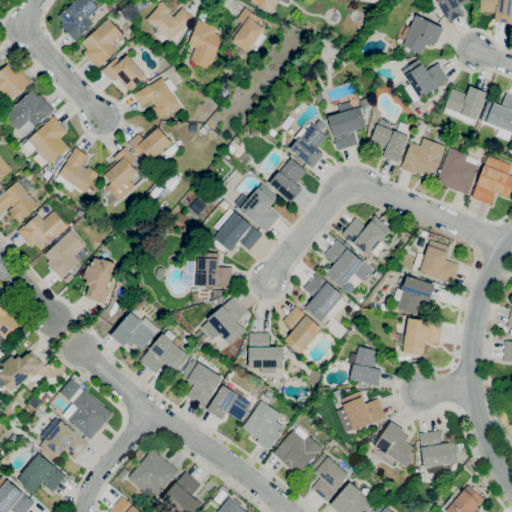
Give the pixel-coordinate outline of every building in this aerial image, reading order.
[(76,41),(60,25),(64,22),(58,16),(74,2),(76,0),(92,0),(99,8),(88,17),(92,21),(94,18),(96,20),(93,23),(94,23),(80,36),(81,36),(76,41)] [(278,0),(272,13),(250,1),(250,0),(278,0)] [(449,22),(436,0),(469,0),(460,6),(464,13),(449,22)] [(511,0),(511,24),(495,22),(496,13),(479,10),(480,0),(511,0)] [(170,41),(146,20),(158,6),(158,5),(162,1),(171,10),(169,12),(174,17),(182,7),(193,17),(181,31),(180,30),(170,41)] [(248,52),(229,39),(241,22),(237,19),(245,8),(260,18),(257,23),(265,29),(262,33),(266,36),(258,47),(254,44),(248,52)] [(421,55),(403,46),(411,28),(410,28),(416,15),(444,28),(436,44),(432,42),(430,46),(426,44),(421,55)] [(98,68),(84,52),(88,49),(82,42),(96,29),(108,18),(123,34),(112,44),(117,50),(103,62),(104,63),(98,68)] [(209,70),(190,61),(195,48),(188,45),(195,28),(194,28),(198,20),(217,28),(215,33),(223,36),(215,54),(216,54),(209,70)] [(282,29),(280,27),(279,24),(281,22),(284,21),(287,23),(287,26),(285,29),(282,29)] [(131,90),(117,75),(112,80),(102,70),(117,57),(120,61),(127,55),(146,76),(131,90)] [(414,102),(397,75),(402,72),(401,71),(409,66),(406,61),(415,57),(417,60),(419,59),(427,70),(438,62),(449,79),(420,99),(419,98),(414,102)] [(0,99),(0,71),(7,65),(13,71),(18,67),(31,83),(11,100),(6,104),(2,98),(0,99)] [(160,119),(152,107),(156,105),(152,100),(141,107),(133,94),(148,84),(149,86),(162,77),(164,81),(169,78),(177,89),(171,92),(180,105),(179,105),(180,107),(170,114),(169,112),(164,115),(164,116),(160,119)] [(473,125),(443,112),(445,107),(444,107),(452,88),(467,94),(470,86),(487,93),(476,120),(475,119),(473,125)] [(23,136),(4,114),(31,90),(37,96),(39,94),(53,110),(48,115),(48,114),(23,136)] [(511,132),(508,140),(496,135),(499,129),(481,122),(482,120),(481,119),(488,100),(501,105),(506,92),(511,94),(511,132)] [(362,108),(360,101),(368,98),(370,106),(362,108)] [(432,112),(427,108),(432,100),(437,104),(432,112)] [(337,150),(327,117),(340,113),(338,105),(350,101),(353,109),(360,106),(366,127),(353,131),(357,144),(337,150)] [(49,164),(35,149),(30,154),(23,145),(28,140),(27,139),(49,120),(49,119),(54,115),(68,131),(60,138),(68,147),(49,164)] [(312,168),(289,149),(297,139),(295,137),(303,127),(306,130),(311,124),(314,126),(319,120),(325,125),(320,131),(327,136),(317,148),(324,154),(312,168)] [(398,162),(383,156),(386,149),(369,142),(377,124),(394,131),(394,130),(409,136),(398,162)] [(151,160),(144,152),(139,157),(127,143),(138,134),(142,138),(156,125),(171,142),(151,160)] [(274,137),(268,132),(272,128),(277,133),(274,137)] [(433,178),(415,170),(414,173),(400,168),(411,142),(420,146),(423,137),(445,147),(435,173),(433,178)] [(232,153),(227,149),(231,145),(236,149),(232,153)] [(119,201),(107,187),(111,183),(102,173),(116,160),(113,157),(125,146),(128,150),(136,159),(131,164),(138,172),(129,180),(135,186),(119,201)] [(169,156),(165,151),(173,146),(177,151),(169,156)] [(84,193),(58,174),(67,162),(66,161),(76,147),(88,156),(81,165),(86,169),(88,166),(98,174),(84,193)] [(468,195),(436,182),(450,147),(467,154),(467,155),(479,160),(477,165),(479,166),(468,195)] [(247,165),(240,159),(245,153),(252,159),(247,165)] [(491,204),(472,197),(488,155),(511,165),(508,174),(511,175),(511,188),(509,197),(496,192),(491,204)] [(0,186),(0,156),(12,169),(0,180),(0,183),(2,185),(0,186)] [(291,203),(269,184),(291,158),(306,171),(296,183),(303,189),(291,203)] [(20,223),(8,210),(12,207),(11,205),(2,212),(0,209),(0,194),(5,190),(6,191),(17,181),(39,205),(22,219),(23,220),(20,223)] [(266,232),(239,209),(240,208),(234,203),(243,193),(252,195),(262,183),(278,197),(269,207),(279,216),(266,232)] [(91,195),(86,192),(89,187),(94,190),(91,195)] [(230,252),(214,238),(219,232),(213,226),(230,207),(250,224),(262,234),(249,250),(239,241),(230,252)] [(41,250),(35,244),(31,247),(17,231),(23,225),(24,226),(38,214),(43,220),(54,211),(68,227),(41,250)] [(369,256),(342,233),(356,217),(366,226),(375,216),(391,230),(369,256)] [(62,279),(47,262),(50,260),(44,254),(71,230),(85,246),(74,255),(79,261),(66,273),(67,275),(62,279)] [(434,238),(428,236),(428,238),(421,234),(423,230),(429,233),(430,232),(436,234),(434,238)] [(143,241),(138,237),(144,231),(148,235),(143,241)] [(342,288),(325,274),(327,272),(323,269),(328,263),(332,267),(335,264),(324,255),(337,239),(373,270),(364,281),(354,273),(342,288)] [(453,283),(419,273),(421,267),(413,265),(418,252),(426,254),(430,240),(450,246),(446,260),(459,264),(453,283)] [(231,287),(194,286),(195,252),(219,253),(218,267),(232,267),(231,287)] [(104,304),(85,297),(90,285),(86,284),(87,279),(83,278),(88,265),(91,266),(94,257),(101,260),(102,259),(116,264),(107,288),(110,289),(104,304)] [(321,321),(305,307),(314,297),(303,288),(317,273),(343,295),(321,321)] [(416,314),(397,308),(399,301),(393,299),(396,288),(402,290),(407,276),(435,285),(430,302),(421,299),(416,314)] [(230,345),(226,340),(225,340),(219,333),(213,338),(203,326),(208,321),(207,320),(234,296),(247,312),(237,321),(246,331),(230,345)] [(0,345),(0,306),(20,324),(0,345)] [(300,354),(284,340),(293,330),(282,321),(295,306),(322,328),(300,354)] [(142,350),(134,343),(131,347),(127,343),(124,346),(111,335),(130,312),(141,321),(145,317),(160,330),(155,335),(142,350)] [(339,339),(325,327),(333,317),(348,329),(339,339)] [(423,355),(403,352),(408,318),(442,323),(439,344),(425,341),(423,355)] [(155,373),(140,360),(163,333),(164,334),(168,329),(176,336),(172,341),(189,355),(175,372),(164,363),(155,373)] [(275,373),(261,373),(261,368),(249,368),(249,347),(249,333),(269,333),(269,346),(283,346),(283,367),(275,368),(275,373)] [(511,361),(503,361),(505,341),(511,341),(511,361)] [(377,386),(350,379),(359,346),(378,351),(374,368),(381,370),(377,386)] [(11,392),(1,380),(2,379),(0,377),(0,371),(4,368),(1,365),(12,356),(15,359),(19,356),(21,359),(31,350),(44,366),(32,377),(30,375),(11,392)] [(204,407),(186,396),(193,384),(182,377),(194,359),(223,378),(204,407)] [(90,440),(62,415),(72,404),(72,403),(72,402),(70,400),(69,401),(59,392),(71,379),(81,387),(81,388),(83,390),(84,389),(113,414),(90,440)] [(240,421),(227,412),(222,420),(207,410),(223,385),(251,404),(240,421)] [(317,396),(314,391),(320,388),(323,393),(317,396)] [(335,399),(332,392),(341,388),(344,395),(335,399)] [(345,432),(336,411),(344,408),(343,404),(344,404),(341,399),(360,390),(366,403),(378,398),(386,417),(354,430),(353,429),(345,432)] [(46,404),(41,399),(46,393),(51,398),(46,404)] [(269,449),(257,441),(259,439),(242,427),(245,423),(245,424),(256,409),(255,408),(261,400),(281,414),(276,421),(284,427),(271,444),(272,445),(269,449)] [(38,418),(33,414),(38,409),(43,413),(38,418)] [(55,460),(39,446),(61,420),(88,443),(75,459),(64,450),(55,460)] [(393,465),(383,458),(386,454),(384,454),(381,459),(370,451),(374,445),(375,446),(391,422),(405,431),(402,435),(407,438),(404,441),(413,448),(408,455),(413,458),(407,467),(397,460),(393,465)] [(298,475),(291,469),(282,461),(283,461),(273,453),(294,430),(304,439),(308,435),(322,447),(298,475)] [(429,473),(428,467),(425,468),(419,433),(439,430),(441,444),(454,442),(458,462),(450,464),(451,470),(429,473)] [(12,443),(8,440),(13,434),(17,437),(12,443)] [(36,456),(30,452),(33,447),(39,450),(36,456)] [(151,502),(140,493),(142,490),(128,478),(152,449),(167,462),(167,461),(178,471),(151,502)] [(33,493),(17,479),(39,453),(65,476),(52,492),(42,483),(33,493)] [(327,501),(312,488),(321,477),(310,468),(324,453),(350,475),(327,501)] [(121,480),(117,476),(124,468),(129,472),(121,480)] [(195,511),(177,511),(162,499),(185,471),(201,484),(192,495),(203,504),(195,511)] [(8,511),(0,511),(0,489),(8,480),(34,503),(26,511),(14,511),(11,509),(8,511)] [(367,511),(338,511),(330,504),(350,482),(361,491),(360,492),(374,505),(367,511)] [(445,511),(441,508),(458,488),(462,492),(468,485),(484,499),(475,509),(478,511),(445,511)] [(219,504),(213,499),(221,489),(227,494),(219,504)] [(109,511),(122,496),(133,505),(133,506),(139,511),(109,511)] [(217,511),(229,497),(247,511),(217,511)] [(374,511),(382,503),(392,511),(374,511)]
